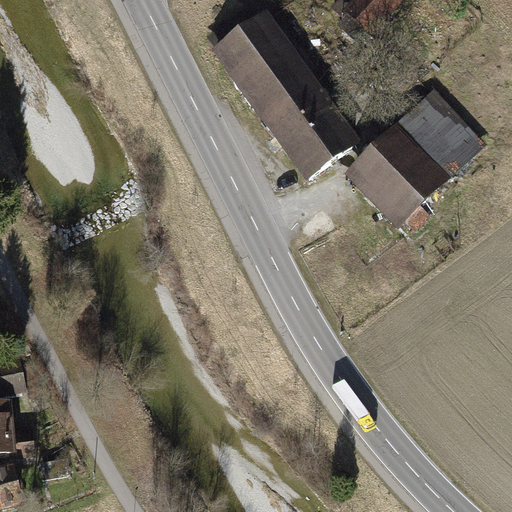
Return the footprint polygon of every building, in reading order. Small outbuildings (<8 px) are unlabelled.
[(401,0),(360,0),(348,12),(368,32),(401,0)] [(215,51),(265,117),(310,83),(260,17),(215,51)] [(265,117),(315,183),(360,149),(310,83),(265,117)] [(434,94),(348,178),(402,234),(489,149),(434,94)] [(21,367),(0,371),(0,400),(27,396),(21,367)] [(10,427),(10,407),(0,407),(0,460),(34,460),(33,426),(10,427)] [(68,462),(40,465),(41,484),(70,482),(68,462)] [(22,511),(11,470),(0,472),(0,511),(22,511)]
